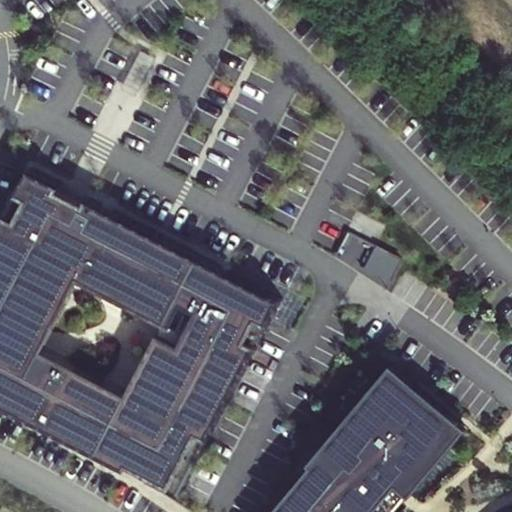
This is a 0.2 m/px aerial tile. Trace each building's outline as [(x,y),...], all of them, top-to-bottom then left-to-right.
[(31,168),(0,228),(0,236),(82,279),(166,323),(187,333),(182,343),(161,332),(130,392),(43,347),(14,404),(152,476),(150,479),(181,495),(283,299),(226,270),(89,198),(86,203),(73,196),(60,189),(63,185),(31,168)] [(82,279),(0,236),(0,401),(12,408),(14,404),(43,347),(82,279)] [(403,258),(378,245),(366,268),(391,281),(403,258)] [(182,343),(187,333),(166,323),(161,332),(182,343)] [(315,455),(269,511),(393,511),(465,427),(392,366),(315,455)]
